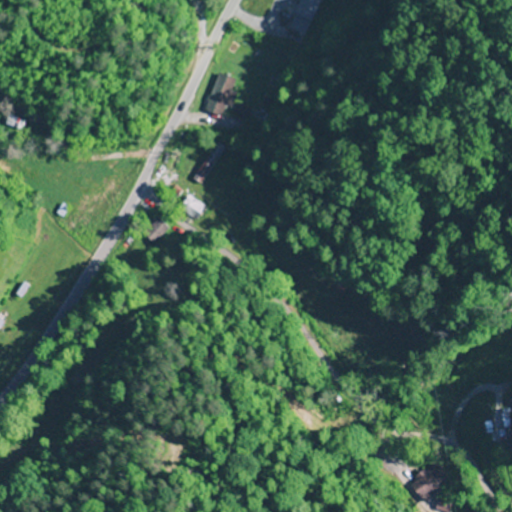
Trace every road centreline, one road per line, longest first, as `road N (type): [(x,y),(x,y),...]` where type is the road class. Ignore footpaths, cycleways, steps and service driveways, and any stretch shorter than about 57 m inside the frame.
road 1 (residential): [(142,174),(258,274),(360,412),(381,429),(425,434),(457,452),(498,511)]
road 2 (secondary): [(0,395),(108,238),(232,0)]
